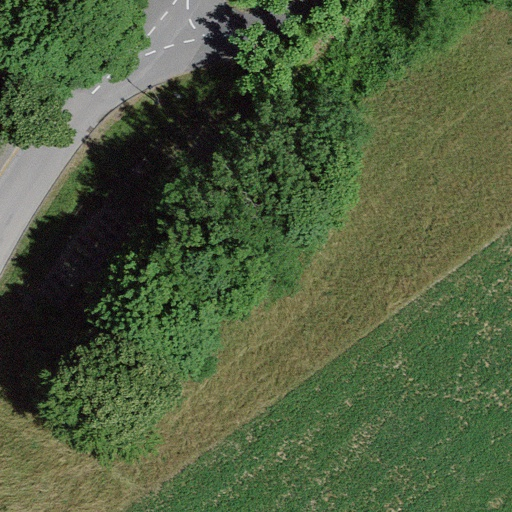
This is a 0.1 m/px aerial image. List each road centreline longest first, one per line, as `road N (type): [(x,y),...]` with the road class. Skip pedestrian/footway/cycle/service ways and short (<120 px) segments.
road 1 (unclassified): [(0,236),(76,114),(155,39)]
road 2 (unclassified): [(155,39),(220,45),(287,19),(309,0)]
